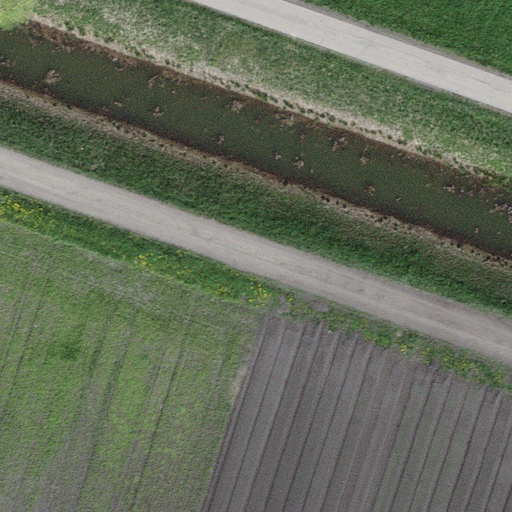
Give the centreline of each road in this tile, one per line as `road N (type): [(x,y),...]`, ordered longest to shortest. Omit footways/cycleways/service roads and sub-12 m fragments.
road 1 (track): [(511,349),(0,170)]
road 2 (track): [(511,113),(196,0)]
